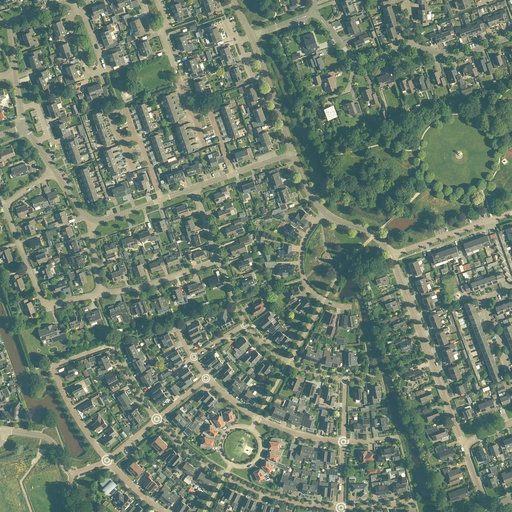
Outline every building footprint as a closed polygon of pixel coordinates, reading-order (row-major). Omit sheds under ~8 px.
[(116,0),(119,7),(116,8),(113,9),(115,15),(124,11),(122,7),(126,6),(123,0),(116,0)] [(130,0),(123,0),(126,6),(129,4),(131,9),(139,6),(137,0),(131,2),(130,0)] [(175,0),(176,1),(177,4),(171,6),(173,12),(182,9),(181,6),(183,6),(182,5),(184,4),(184,3),(183,0),(175,0)] [(468,0),(455,5),(456,8),(458,7),(459,10),(470,6),(468,0)] [(102,16),(106,15),(111,13),(109,6),(106,7),(105,3),(98,6),(101,13),(102,16)] [(213,4),(205,7),(207,10),(203,11),(205,17),(212,14),(211,11),(215,10),(213,4)] [(386,4),(380,6),(381,8),(383,8),(384,13),(392,10),(391,5),(387,6),(386,4)] [(454,17),(448,4),(445,5),(450,18),(454,17)] [(352,5),(343,8),(345,13),(349,12),(351,16),(358,13),(356,7),(353,8),(352,5)] [(101,13),(98,6),(92,8),(93,12),(91,13),(93,20),(99,18),(97,14),(101,13)] [(428,6),(421,7),(421,10),(418,10),(418,15),(427,15),(426,9),(428,9),(428,6)] [(182,9),(173,12),(175,18),(181,16),(182,19),(189,17),(187,11),(183,12),(182,9)] [(478,9),(471,11),(473,15),(477,14),(478,17),(481,16),(478,9)] [(499,11),(495,12),(496,15),(499,23),(505,22),(503,17),(506,16),(503,9),(499,11)] [(494,15),(491,16),(494,25),(499,23),(496,15),(495,12),(493,13),(494,15)] [(490,14),(487,15),(482,17),(484,23),(487,22),(489,27),(494,25),(491,16),(490,14)] [(427,15),(418,15),(419,21),(422,20),(422,23),(429,23),(428,20),(427,20),(427,15)] [(348,22),(346,22),(347,25),(346,25),(346,26),(347,28),(348,29),(348,28),(348,29),(357,25),(354,19),(356,18),(355,16),(347,19),(348,22)] [(131,21),(131,19),(130,17),(129,18),(126,19),(124,19),(127,26),(131,24),(133,29),(141,25),(139,19),(131,21)] [(57,18),(55,19),(48,22),(50,27),(53,26),(55,30),(63,27),(61,21),(59,22),(57,18)] [(481,20),(473,22),(477,33),(482,32),(480,27),(483,26),(481,20)] [(473,22),(468,24),(471,35),(477,33),(473,22)] [(103,27),(105,32),(101,33),(103,39),(112,36),(111,33),(113,32),(110,24),(103,27)] [(471,35),(468,24),(466,25),(466,27),(463,28),(466,37),(471,35)] [(130,35),(131,38),(126,40),(127,43),(132,41),(138,39),(136,35),(144,32),(141,25),(133,29),(134,33),(130,35)] [(357,25),(348,29),(351,35),(355,33),(356,36),(362,34),(359,28),(358,28),(357,25)] [(63,27),(55,30),(56,34),(53,34),(55,40),(56,40),(57,42),(61,40),(60,39),(62,38),(61,35),(65,33),(63,27)] [(207,38),(219,34),(217,28),(210,30),(209,27),(202,30),(203,33),(205,32),(207,38)] [(444,32),(447,41),(452,39),(451,34),(454,33),(451,27),(446,29),(447,31),(444,32)] [(466,37),(463,28),(460,30),(459,27),(454,29),(456,35),(459,34),(461,39),(466,37)] [(25,41),(32,38),(31,35),(33,34),(32,28),(26,30),(27,33),(23,35),(25,41)] [(188,34),(187,31),(181,34),(182,36),(176,39),(178,45),(187,42),(186,39),(190,38),(188,34)] [(397,36),(396,31),(388,34),(389,39),(388,39),(389,42),(395,40),(394,37),(397,36)] [(447,41),(444,32),(441,33),(440,31),(438,32),(439,34),(442,42),(447,41)] [(305,54),(313,52),(312,48),(316,46),(315,43),(316,43),(312,33),(306,35),(307,39),(304,40),(306,46),(302,47),(305,54)] [(442,42),(439,34),(436,35),(435,33),(429,35),(431,41),(435,39),(437,44),(442,42)] [(207,38),(209,44),(207,45),(208,48),(215,45),(214,42),(221,40),(219,34),(207,38)] [(354,42),(357,48),(365,45),(364,41),(369,39),(367,34),(361,36),(362,39),(354,42)] [(113,40),(112,36),(103,39),(105,46),(105,45),(106,48),(117,44),(115,39),(113,40)] [(33,42),(32,38),(25,41),(27,47),(31,45),(32,48),(38,46),(36,41),(33,42)] [(134,42),(134,43),(132,43),(133,45),(134,45),(135,46),(136,45),(137,48),(140,47),(141,50),(149,47),(147,41),(141,43),(140,40),(134,42)] [(61,52),(69,49),(67,43),(59,46),(58,42),(53,44),(55,49),(59,48),(61,52)] [(188,45),(187,42),(178,45),(180,51),(186,49),(187,52),(194,49),(192,43),(188,45)] [(224,46),(220,47),(219,45),(214,47),(217,54),(221,52),(222,56),(230,53),(228,47),(225,48),(224,46)] [(111,61),(119,58),(118,55),(122,53),(120,47),(113,50),(114,53),(109,55),(111,61)] [(149,47),(141,50),(138,51),(139,55),(138,55),(139,57),(140,61),(147,58),(146,55),(152,53),(149,47)] [(58,58),(54,59),(56,65),(60,64),(60,63),(65,62),(64,58),(71,55),(69,49),(61,52),(62,56),(58,58)] [(30,63),(39,60),(37,54),(40,53),(39,50),(32,52),(33,55),(28,57),(30,63)] [(230,53),(222,56),(220,57),(221,60),(219,61),(221,67),(224,66),(224,65),(230,63),(229,60),(232,59),(230,53)] [(198,64),(196,58),(198,58),(197,54),(190,57),(191,60),(185,62),(188,68),(198,64)] [(494,56),(495,61),(492,62),(494,69),(497,68),(497,66),(502,64),(504,68),(507,67),(505,59),(502,60),(500,54),(494,56)] [(309,58),(309,59),(306,61),(308,67),(310,66),(310,68),(315,66),(316,70),(324,68),(322,62),(322,61),(321,57),(318,58),(317,55),(309,58)] [(121,64),(119,58),(111,61),(113,67),(119,65),(120,68),(126,66),(125,63),(121,64)] [(478,67),(479,72),(486,70),(487,75),(493,73),(491,65),(487,66),(484,59),(477,61),(478,67)] [(39,60),(30,63),(33,69),(37,67),(38,70),(45,68),(44,65),(41,66),(39,60)] [(65,75),(76,71),(74,65),(68,67),(67,64),(60,66),(61,69),(63,69),(65,75)] [(198,64),(188,68),(190,74),(196,72),(197,75),(203,73),(202,70),(201,70),(199,64),(198,64)] [(466,67),(462,68),(464,76),(471,74),(472,77),(478,75),(475,68),(473,69),(471,64),(466,66),(466,67)] [(230,77),(240,73),(238,67),(233,69),(232,66),(227,68),(228,73),(230,77)] [(447,72),(450,79),(449,79),(450,83),(456,81),(458,86),(464,83),(461,76),(458,77),(455,69),(447,72)] [(45,71),(39,73),(41,77),(36,78),(38,84),(45,82),(46,81),(45,78),(47,77),(49,77),(47,70),(45,71)] [(65,75),(68,74),(69,77),(65,78),(67,85),(74,82),(73,79),(78,77),(76,71),(65,75)] [(432,78),(434,84),(439,83),(441,87),(446,85),(444,77),(440,78),(438,72),(431,74),(432,78)] [(240,73),(230,77),(231,81),(234,87),(239,84),(238,81),(242,79),(240,73)] [(378,78),(380,87),(388,84),(390,87),(396,85),(393,77),(389,78),(388,75),(382,76),(382,77),(378,78)] [(196,88),(205,85),(204,82),(207,81),(205,76),(200,78),(201,81),(194,83),(196,88)] [(312,78),(315,86),(321,83),(319,76),(312,78)] [(333,76),(322,80),(327,92),(336,89),(333,81),(334,81),(333,76)] [(428,79),(424,80),(422,76),(414,79),(417,88),(421,87),(422,91),(427,90),(427,91),(431,89),(428,79)] [(399,82),(402,91),(407,89),(409,94),(415,92),(412,84),(408,86),(406,79),(399,82)] [(45,82),(38,84),(40,90),(45,88),(46,92),(52,90),(50,84),(46,85),(45,82)] [(100,83),(94,86),(97,94),(103,92),(104,96),(108,95),(106,88),(102,89),(100,83)] [(205,85),(196,88),(198,94),(204,91),(206,97),(212,95),(209,87),(206,88),(205,85)] [(248,96),(256,93),(253,87),(249,89),(248,85),(238,89),(240,95),(247,92),(248,96)] [(97,94),(94,86),(88,88),(90,94),(86,95),(88,102),(92,100),(92,99),(98,97),(97,94)] [(362,91),(364,97),(362,98),(363,102),(371,99),(373,104),(378,103),(375,94),(372,95),(370,89),(362,91)] [(248,96),(245,97),(247,100),(249,106),(255,104),(253,101),(258,99),(256,93),(248,96)] [(164,102),(172,99),(171,97),(172,96),(171,94),(162,97),(164,102)] [(50,112),(58,109),(56,105),(61,103),(59,97),(54,99),(55,103),(47,106),(50,112)] [(173,99),(172,99),(164,102),(166,107),(173,105),(173,102),(174,102),(173,99)] [(354,105),(353,102),(343,105),(344,110),(348,109),(350,115),(353,113),(354,115),(361,113),(358,104),(354,105)] [(139,111),(147,108),(145,103),(137,105),(138,108),(137,108),(138,111),(139,111)] [(175,104),(173,105),(166,107),(168,112),(175,110),(174,107),(176,107),(175,104)] [(223,113),(230,110),(229,105),(221,107),(222,110),(221,110),(222,113),(223,113)] [(326,107),(318,110),(321,120),(327,117),(328,120),(337,116),(333,106),(326,108),(326,107)] [(255,117),(263,114),(261,107),(253,110),(252,107),(246,109),(248,114),(253,112),(255,117)] [(147,108),(139,111),(140,113),(139,114),(140,117),(141,116),(149,114),(147,108)] [(58,109),(50,112),(52,118),(60,115),(61,119),(66,117),(64,111),(60,113),(58,109)] [(176,109),(175,110),(168,112),(169,118),(177,115),(176,112),(177,112),(176,109)] [(223,113),(224,115),(223,116),(223,118),(224,118),(225,118),(232,115),(230,110),(223,113)] [(102,117),(100,114),(103,113),(102,111),(92,114),(94,120),(102,117)] [(149,114),(141,116),(142,119),(141,119),(142,122),(143,121),(150,119),(149,114)] [(263,114),(255,117),(256,121),(251,123),(253,128),(259,126),(258,123),(265,120),(263,114)] [(178,115),(177,115),(169,118),(171,123),(179,120),(178,118),(179,117),(178,115)] [(225,118),(224,118),(225,120),(224,121),(225,124),(226,123),(234,120),(232,115),(225,118)] [(104,116),(102,117),(94,120),(96,125),(103,122),(102,119),(105,118),(104,116)] [(65,118),(65,119),(59,121),(60,124),(56,126),(58,132),(66,130),(63,123),(66,122),(70,121),(69,120),(70,119),(69,117),(68,118),(68,117),(65,118)] [(150,119),(143,121),(144,124),(143,124),(143,127),(145,127),(152,124),(150,119)] [(234,120),(226,123),(227,126),(226,126),(227,129),(228,128),(236,126),(234,120)] [(103,122),(96,125),(98,130),(105,127),(104,124),(106,123),(106,121),(103,122)] [(152,124),(145,127),(145,129),(144,129),(145,132),(154,129),(152,124)] [(177,133),(185,130),(184,128),(185,127),(184,125),(176,128),(177,133)] [(107,126),(105,127),(98,130),(99,135),(107,132),(106,129),(108,129),(107,126)] [(236,126),(228,128),(229,131),(228,131),(229,134),(230,134),(238,131),(236,126)] [(262,133),(261,130),(260,127),(253,130),(256,138),(259,137),(260,141),(269,138),(267,131),(262,133)] [(66,130),(58,132),(60,139),(66,137),(67,140),(74,137),(73,134),(72,131),(70,132),(69,132),(67,133),(66,130)] [(186,130),(185,130),(177,133),(179,138),(187,136),(186,133),(187,133),(186,130)] [(238,131),(230,134),(231,136),(230,136),(231,139),(240,136),(238,131)] [(107,132),(99,135),(101,140),(109,138),(108,135),(110,134),(109,132),(107,132)] [(153,142),(160,139),(158,134),(151,137),(152,139),(151,140),(152,142),(153,142)] [(188,135),(187,136),(179,138),(181,143),(189,141),(188,138),(189,138),(188,135)] [(111,137),(109,138),(101,140),(103,146),(111,143),(110,140),(112,139),(111,137)] [(73,139),(74,140),(66,143),(68,146),(65,147),(66,149),(68,149),(76,146),(79,145),(76,138),(73,139)] [(269,138),(260,141),(262,147),(259,148),(260,151),(268,148),(267,145),(271,144),(269,138)] [(160,139),(153,142),(154,144),(153,145),(153,148),(155,147),(162,145),(160,139)] [(190,140),(189,141),(181,143),(183,149),(191,146),(190,144),(191,143),(190,140)] [(162,145),(155,147),(156,150),(154,150),(155,153),(156,152),(164,150),(162,145)] [(76,146),(68,149),(69,151),(67,152),(68,154),(70,154),(78,151),(76,146)] [(192,146),(191,146),(183,149),(185,154),(192,151),(192,149),(193,148),(192,146)] [(0,155),(0,162),(3,161),(3,160),(15,155),(12,148),(0,153),(1,155),(0,155)] [(113,154),(112,151),(113,151),(112,148),(103,151),(105,157),(113,154)] [(241,151),(244,160),(253,157),(250,148),(241,151)] [(164,150),(156,152),(157,155),(156,155),(157,158),(158,157),(166,155),(164,150)] [(78,151),(70,154),(71,157),(69,157),(70,160),(72,159),(80,156),(78,151)] [(244,160),(241,151),(231,154),(235,163),(244,160)] [(213,157),(209,159),(212,166),(218,164),(216,159),(221,158),(218,152),(212,154),(213,157)] [(113,154),(105,157),(107,162),(115,159),(114,156),(115,156),(114,153),(113,154)] [(166,155),(158,157),(159,160),(158,160),(159,163),(168,160),(166,155)] [(80,156),(72,159),(73,162),(71,163),(72,165),(81,161),(80,156)] [(116,159),(115,159),(107,162),(109,167),(116,164),(116,162),(117,161),(116,159)] [(170,168),(180,165),(178,160),(169,163),(170,168)] [(195,164),(192,166),(195,173),(201,171),(199,167),(202,166),(200,160),(194,162),(195,164)] [(123,162),(116,164),(109,167),(113,180),(122,177),(122,176),(120,169),(118,170),(117,167),(118,167),(119,165),(124,164),(123,162)] [(11,169),(15,178),(29,173),(25,164),(11,169)] [(195,173),(192,166),(188,167),(187,164),(182,166),(184,172),(187,171),(189,175),(195,173)] [(81,176),(89,173),(87,168),(79,170),(80,174),(78,174),(79,177),(81,176)] [(172,173),(176,182),(185,179),(182,170),(172,173)] [(271,180),(280,177),(278,172),(273,174),(272,170),(266,172),(268,178),(267,178),(268,181),(271,180)] [(89,173),(81,176),(82,179),(80,180),(81,182),(83,181),(91,178),(89,173)] [(176,182),(172,173),(163,177),(166,185),(176,182)] [(141,181),(138,182),(136,183),(139,191),(147,188),(145,182),(148,181),(146,174),(140,176),(141,181)] [(280,177),(271,180),(273,183),(270,184),(272,190),(278,188),(277,184),(282,182),(280,177)] [(91,178),(83,181),(84,184),(82,185),(83,187),(85,186),(92,184),(91,178)] [(120,183),(121,186),(118,187),(121,196),(127,194),(126,189),(129,188),(126,181),(123,182),(123,183),(120,183)] [(253,182),(248,184),(250,191),(254,190),(255,193),(261,191),(259,184),(255,186),(253,182)] [(92,184),(85,186),(86,189),(84,190),(85,192),(87,191),(94,189),(92,184)] [(250,191),(248,184),(242,186),(243,190),(240,191),(242,197),(242,198),(242,200),(248,198),(248,195),(247,193),(250,191)] [(114,186),(111,187),(108,188),(110,195),(113,194),(115,198),(121,196),(118,187),(115,188),(114,186)] [(215,198),(214,199),(216,204),(222,201),(225,199),(224,195),(225,195),(225,194),(228,193),(226,187),(220,189),(221,192),(214,195),(215,198)] [(279,188),(273,190),(271,191),(273,197),(278,195),(279,198),(288,195),(286,189),(280,191),(279,188)] [(94,189),(87,191),(88,194),(86,195),(86,197),(88,197),(96,194),(94,189)] [(46,193),(51,206),(56,205),(56,203),(60,201),(56,191),(51,193),(51,191),(46,193)] [(96,194),(88,197),(89,200),(87,200),(88,203),(98,199),(96,194)] [(288,195),(279,198),(280,201),(278,202),(281,212),(287,209),(284,202),(290,200),(288,195)] [(33,203),(34,208),(42,205),(43,207),(49,205),(46,198),(42,199),(41,196),(38,198),(32,200),(33,203)] [(226,209),(217,212),(220,219),(231,215),(229,211),(233,209),(231,204),(225,206),(226,209)] [(26,205),(16,209),(19,217),(29,214),(30,218),(34,216),(31,208),(28,210),(26,205)] [(179,216),(183,214),(189,212),(188,208),(187,208),(186,205),(176,208),(179,216)] [(298,214),(293,220),(302,227),(303,226),(305,226),(306,223),(306,222),(307,221),(305,219),(308,215),(302,210),(299,215),(298,214)] [(59,222),(55,223),(47,226),(48,231),(57,228),(58,227),(65,225),(66,224),(65,221),(67,221),(66,218),(63,211),(56,214),(59,222)] [(33,219),(26,222),(27,225),(24,226),(25,230),(26,229),(28,235),(35,233),(32,225),(35,224),(33,219)] [(183,230),(185,236),(191,234),(189,230),(195,228),(191,219),(184,222),(186,229),(183,230)] [(235,225),(225,229),(228,236),(231,235),(232,237),(236,235),(235,234),(243,231),(240,224),(242,223),(240,219),(234,221),(235,225)] [(164,220),(154,224),(157,233),(167,229),(169,235),(173,234),(170,226),(166,227),(164,220)] [(65,225),(58,227),(60,233),(62,232),(65,238),(73,236),(69,226),(66,228),(65,225)] [(295,228),(290,225),(288,229),(287,228),(286,229),(285,228),(284,228),(281,232),(281,233),(283,234),(282,235),(283,235),(286,237),(293,241),(298,235),(293,232),(295,228)] [(149,231),(139,234),(141,242),(150,239),(151,242),(156,240),(153,233),(150,234),(149,231)] [(191,234),(185,236),(187,241),(191,240),(193,247),(200,244),(197,235),(192,237),(191,234)] [(250,235),(248,236),(239,239),(240,242),(238,243),(239,244),(230,247),(233,255),(246,251),(244,245),(250,243),(250,244),(253,243),(250,235)] [(487,236),(481,238),(484,247),(490,244),(487,236)] [(139,248),(138,245),(136,239),(133,240),(132,237),(127,238),(128,239),(122,241),(124,248),(130,246),(131,248),(133,247),(134,249),(139,248)] [(39,238),(29,242),(32,249),(42,246),(39,238)] [(484,247),(481,238),(475,240),(478,249),(484,247)] [(72,239),(65,242),(67,246),(68,245),(71,253),(79,250),(75,241),(73,242),(72,239)] [(478,249),(475,240),(469,242),(472,251),(478,249)] [(472,251),(469,242),(463,244),(466,253),(472,251)] [(118,251),(118,250),(115,243),(105,247),(107,254),(105,255),(107,260),(112,258),(112,256),(115,255),(114,252),(118,251)] [(282,250),(281,258),(292,259),(293,252),(292,252),(292,251),(292,250),(291,250),(292,245),(285,245),(284,251),(282,250)] [(0,248),(0,255),(2,255),(5,263),(13,260),(9,249),(4,251),(3,247),(0,248)] [(455,247),(449,249),(452,258),(459,255),(455,247)] [(39,254),(36,256),(38,263),(47,260),(44,253),(47,252),(46,248),(38,251),(39,254)] [(449,249),(443,251),(446,260),(452,258),(449,249)] [(191,253),(190,251),(185,253),(185,255),(186,255),(188,260),(193,258),(191,253)] [(193,254),(196,262),(200,260),(205,258),(204,256),(205,256),(205,255),(205,253),(203,252),(203,251),(193,254)] [(443,251),(437,253),(441,262),(446,260),(443,251)] [(176,254),(176,255),(172,257),(171,256),(170,255),(164,257),(165,259),(166,259),(169,266),(174,264),(179,263),(178,260),(182,259),(180,252),(176,254)] [(437,253),(431,255),(432,256),(428,257),(431,266),(435,265),(434,264),(441,262),(437,253)] [(244,260),(237,262),(240,270),(250,266),(248,261),(252,259),(250,254),(243,257),(244,260)] [(76,255),(69,258),(66,258),(68,264),(73,263),(75,268),(83,265),(80,257),(77,258),(76,255)] [(138,260),(140,265),(133,267),(137,277),(144,274),(141,265),(145,263),(142,255),(136,257),(134,257),(135,261),(137,260),(138,260)] [(160,261),(149,265),(152,272),(157,270),(158,270),(162,269),(161,266),(164,265),(162,258),(159,259),(160,261)] [(418,265),(419,265),(417,262),(422,260),(421,258),(416,260),(408,264),(410,270),(419,267),(418,265)] [(50,263),(51,263),(43,266),(44,269),(41,270),(42,274),(43,273),(45,279),(52,277),(49,269),(52,268),(51,266),(54,265),(54,262),(50,263)] [(287,276),(287,275),(287,274),(292,274),(292,266),(276,266),(276,262),(264,262),(266,268),(276,268),(276,274),(282,274),(282,275),(283,276),(284,277),(285,277),(286,277),(287,276)] [(419,267),(410,270),(413,276),(421,272),(420,268),(424,266),(423,264),(419,265),(418,265),(419,267)] [(458,264),(455,265),(456,269),(457,269),(457,271),(458,273),(463,271),(466,270),(464,265),(462,266),(461,265),(458,266),(458,264)] [(121,269),(121,271),(111,274),(114,282),(118,280),(120,279),(121,279),(124,278),(123,275),(126,273),(125,268),(121,269)] [(79,270),(72,272),(66,274),(67,275),(66,275),(68,280),(71,279),(69,275),(73,274),(74,278),(76,277),(79,285),(86,283),(82,272),(80,273),(79,270)] [(373,272),(373,273),(369,274),(370,276),(374,274),(377,284),(382,282),(384,286),(389,284),(385,273),(382,274),(380,270),(373,272)] [(468,278),(467,275),(471,274),(470,271),(462,274),(463,277),(464,276),(465,279),(468,278)] [(253,272),(252,272),(244,275),(245,279),(241,280),(245,291),(250,289),(249,285),(254,283),(253,279),(255,278),(253,272)] [(502,273),(495,275),(498,283),(504,280),(502,273)] [(427,278),(425,274),(422,276),(423,278),(415,281),(417,287),(426,284),(425,283),(424,279),(427,278)] [(17,275),(10,277),(12,282),(14,281),(17,292),(22,290),(24,289),(22,283),(23,283),(21,278),(19,279),(17,275)] [(498,283),(495,275),(489,277),(492,285),(498,283)] [(217,277),(208,280),(211,287),(217,285),(219,288),(224,286),(222,281),(219,282),(217,277)] [(489,277),(483,279),(485,287),(492,285),(489,277)] [(483,279),(476,281),(479,289),(485,287),(483,279)] [(54,285),(55,287),(53,288),(54,293),(63,290),(64,292),(67,291),(69,296),(72,295),(70,290),(67,281),(54,285)] [(426,284),(417,287),(419,293),(428,290),(426,285),(431,284),(430,281),(425,283),(426,284)] [(464,285),(462,286),(464,292),(466,291),(466,293),(472,291),(473,291),(479,289),(476,281),(470,283),(464,285)] [(205,292),(202,285),(198,286),(197,283),(188,287),(190,295),(197,292),(199,297),(206,294),(205,292)] [(290,297),(286,300),(289,305),(296,301),(294,298),(301,293),(297,287),(294,289),(294,288),(287,293),(290,297)] [(171,291),(175,301),(180,299),(182,304),(188,302),(185,295),(182,296),(179,288),(171,291)] [(428,293),(429,296),(421,299),(424,305),(432,302),(432,301),(431,297),(435,295),(434,293),(434,291),(428,293)] [(390,295),(382,297),(378,299),(379,301),(381,300),(382,304),(385,304),(387,309),(392,307),(393,311),(398,309),(394,298),(391,299),(390,295)] [(169,311),(168,307),(165,299),(161,301),(160,297),(150,301),(151,306),(155,305),(157,310),(159,315),(169,311)] [(291,307),(295,311),(298,309),(303,313),(308,308),(307,307),(311,303),(308,301),(309,301),(306,298),(300,304),(300,303),(299,304),(296,302),(291,307)] [(260,299),(254,303),(256,306),(250,309),(254,316),(263,311),(261,307),(264,305),(260,299)] [(436,299),(432,301),(432,302),(424,305),(426,311),(435,308),(436,310),(443,307),(442,305),(435,307),(433,303),(437,301),(436,299)] [(27,300),(20,302),(19,303),(22,311),(25,310),(27,317),(35,314),(31,302),(28,303),(27,300)] [(150,317),(148,311),(145,301),(141,302),(140,301),(130,305),(132,310),(131,310),(133,316),(142,312),(142,314),(147,312),(149,317),(150,317)] [(466,310),(474,307),(472,302),(464,305),(466,310)] [(507,303),(501,305),(504,313),(510,311),(507,303)] [(119,305),(113,307),(113,306),(108,308),(112,320),(113,321),(115,321),(116,320),(116,318),(115,316),(120,314),(121,317),(123,322),(126,323),(130,322),(125,308),(121,309),(119,305)] [(504,313),(501,305),(495,307),(498,315),(504,313)] [(466,310),(468,316),(466,317),(476,313),(474,307),(466,310)] [(99,310),(87,314),(90,324),(102,320),(99,310)] [(439,318),(437,314),(442,313),(441,310),(436,312),(436,313),(428,316),(430,322),(439,319),(439,318)] [(220,321),(219,322),(223,329),(234,323),(230,316),(227,318),(224,311),(217,315),(220,321)] [(349,311),(348,316),(342,315),(340,327),(346,328),(346,329),(352,329),(351,328),(357,327),(355,315),(350,316),(349,311)] [(263,328),(271,322),(269,319),(272,317),(268,312),(261,318),(263,321),(259,324),(263,328)] [(332,337),(333,334),(335,328),(332,327),(333,326),(334,321),(336,315),(328,312),(325,323),(331,325),(330,326),(331,327),(328,335),(332,337)] [(478,318),(476,313),(466,317),(466,319),(469,318),(470,321),(478,318)] [(388,319),(380,322),(381,325),(389,322),(390,324),(392,323),(395,329),(400,327),(401,331),(406,329),(402,319),(399,320),(397,315),(388,319)] [(443,316),(439,318),(439,319),(430,322),(433,328),(441,325),(440,320),(444,319),(443,316)] [(68,320),(70,324),(66,325),(68,330),(72,329),(72,330),(79,327),(80,329),(84,327),(81,318),(77,320),(76,317),(68,320)] [(478,318),(470,321),(472,327),(480,324),(478,318)] [(274,319),(271,322),(263,328),(267,333),(270,331),(271,333),(281,325),(277,321),(276,322),(274,319)] [(187,327),(189,331),(188,331),(191,337),(199,332),(201,331),(199,327),(200,327),(198,321),(187,327)] [(482,330),(480,324),(472,327),(474,332),(482,330)] [(47,328),(38,331),(42,341),(50,338),(52,343),(61,340),(62,343),(68,341),(65,332),(59,334),(56,325),(50,327),(50,326),(46,327),(47,328)] [(511,330),(511,329),(510,325),(503,328),(505,334),(511,330)] [(279,343),(285,336),(283,334),(283,333),(285,330),(281,326),(276,332),(279,334),(274,340),(279,343)] [(446,337),(445,335),(444,332),(448,330),(447,328),(443,330),(435,334),(437,340),(446,337)] [(482,330),(474,332),(477,338),(484,335),(482,330)] [(201,336),(199,332),(191,337),(194,342),(198,340),(200,344),(207,340),(204,334),(201,336)] [(155,335),(156,338),(154,339),(156,345),(170,339),(168,333),(163,336),(161,333),(155,335)] [(450,334),(445,335),(446,337),(437,340),(439,346),(448,342),(446,338),(451,336),(450,334)] [(287,337),(285,336),(279,343),(283,347),(287,342),(290,345),(294,338),(289,335),(288,337),(287,337)] [(486,341),(484,335),(477,338),(479,344),(486,341)] [(238,342),(236,344),(241,351),(238,353),(240,356),(245,352),(243,349),(249,344),(243,338),(239,342),(238,342)] [(128,353),(137,349),(135,346),(138,345),(137,343),(139,342),(137,339),(135,340),(130,342),(132,345),(125,348),(128,353)] [(173,344),(170,339),(156,345),(157,345),(159,344),(164,353),(169,350),(168,347),(173,344)] [(409,340),(401,343),(400,339),(394,342),(396,345),(399,344),(402,351),(412,347),(409,340)] [(486,341),(479,344),(481,349),(488,346),(486,341)] [(310,361),(314,351),(311,350),(312,347),(307,345),(303,352),(306,353),(304,359),(310,361)] [(452,354),(452,353),(451,349),(455,348),(454,345),(449,347),(450,348),(441,351),(444,357),(452,354)] [(491,352),(488,346),(481,349),(483,355),(491,352)] [(138,352),(137,349),(128,353),(130,359),(136,356),(137,358),(143,355),(142,353),(141,351),(138,352)] [(316,352),(314,351),(310,361),(316,363),(317,359),(321,361),(323,352),(317,349),(316,352)] [(169,350),(164,353),(163,354),(167,360),(170,358),(172,360),(180,356),(176,351),(171,354),(169,350)] [(344,350),(345,368),(349,368),(349,365),(357,365),(357,357),(353,357),(353,352),(349,352),(349,350),(344,350)] [(248,354),(243,359),(247,364),(250,360),(254,364),(261,357),(255,351),(250,357),(248,354)] [(331,366),(332,357),(329,356),(330,352),(324,351),(322,362),(325,363),(325,365),(331,366)] [(452,354),(444,357),(446,363),(455,360),(453,355),(457,353),(456,351),(452,353),(452,354)] [(332,357),(331,366),(337,367),(338,360),(342,361),(343,353),(336,352),(336,357),(332,357)] [(493,357),(491,352),(483,355),(485,360),(493,357)] [(99,365),(108,361),(106,356),(99,359),(98,355),(88,358),(90,363),(94,362),(95,363),(98,362),(99,365)] [(143,355),(137,358),(138,360),(132,363),(135,368),(142,364),(144,363),(142,361),(145,359),(144,357),(143,355)] [(180,356),(172,360),(174,363),(170,366),(173,371),(180,367),(179,364),(183,361),(180,356)] [(214,356),(206,362),(210,367),(213,364),(214,366),(216,370),(223,365),(220,361),(217,358),(216,358),(214,356)] [(493,357),(485,360),(482,361),(483,364),(486,363),(487,366),(495,363),(493,357)] [(108,361),(99,365),(100,368),(98,369),(99,372),(98,372),(99,376),(105,373),(104,370),(111,367),(108,361)] [(260,365),(255,372),(260,375),(263,371),(267,375),(270,371),(271,371),(274,367),(273,367),(273,366),(272,365),(273,365),(272,364),(271,365),(267,361),(263,367),(260,365)] [(459,371),(459,370),(457,367),(462,365),(461,363),(456,365),(448,369),(450,375),(459,371)] [(497,368),(495,363),(487,366),(489,371),(497,368)] [(70,370),(64,373),(67,379),(75,376),(74,372),(78,370),(75,364),(68,367),(70,370)] [(144,367),(142,364),(135,368),(138,373),(149,367),(148,365),(144,367)] [(227,365),(222,369),(224,372),(224,373),(220,377),(224,381),(231,375),(229,373),(232,370),(227,365)] [(183,378),(191,372),(187,368),(182,372),(180,369),(173,374),(177,379),(181,376),(183,378)] [(499,374),(497,368),(489,371),(491,377),(499,374)] [(463,369),(459,370),(459,371),(450,375),(453,381),(461,377),(460,373),(464,371),(463,369)] [(412,370),(404,374),(403,374),(406,380),(412,378),(414,382),(417,381),(418,385),(422,383),(420,379),(424,378),(421,371),(413,374),(412,370)] [(152,373),(151,371),(140,378),(143,382),(150,378),(149,375),(152,373)] [(191,372),(183,378),(185,381),(180,385),(184,389),(191,384),(189,382),(194,377),(191,372)] [(109,384),(117,380),(114,374),(112,376),(110,373),(105,376),(106,379),(109,384)] [(501,380),(499,374),(491,377),(494,383),(501,380)] [(234,391),(239,384),(237,382),(240,379),(236,376),(232,380),(234,382),(229,387),(234,391)] [(150,378),(143,382),(146,387),(157,381),(156,378),(153,380),(151,377),(150,378)] [(289,386),(289,388),(296,391),(301,380),(293,377),(291,383),(290,382),(289,382),(288,383),(287,383),(287,384),(288,384),(288,385),(288,386),(289,386)] [(88,378),(83,380),(77,383),(79,387),(72,390),(76,398),(86,393),(83,388),(91,384),(88,378)] [(120,385),(117,380),(109,384),(111,389),(112,389),(113,392),(119,389),(117,386),(120,385)] [(155,399),(163,393),(161,390),(163,388),(160,383),(150,390),(153,393),(151,394),(155,399)] [(242,386),(239,384),(234,391),(238,395),(243,389),(244,391),(248,386),(245,383),(242,386)] [(308,383),(305,395),(313,397),(316,385),(308,383)] [(466,383),(462,385),(455,387),(458,395),(464,393),(464,392),(468,391),(466,383)] [(248,386),(244,391),(246,392),(242,398),(247,401),(252,394),(250,392),(252,389),(250,387),(248,386)] [(379,386),(370,387),(372,396),(369,397),(370,404),(376,403),(375,398),(381,397),(379,386)] [(174,390),(172,387),(168,389),(174,397),(177,394),(174,390)] [(325,387),(322,399),(328,400),(327,404),(333,406),(335,397),(332,397),(332,395),(331,395),(333,389),(325,387)] [(0,405),(6,403),(5,399),(6,398),(5,395),(9,394),(7,388),(1,390),(0,390),(0,405)] [(355,389),(355,393),(354,393),(353,393),(353,395),(354,396),(355,396),(355,399),(361,399),(361,403),(366,403),(366,396),(363,396),(362,389),(355,389)] [(423,389),(415,392),(416,397),(419,396),(421,403),(433,399),(430,392),(425,394),(423,389)] [(255,396),(252,394),(247,401),(252,405),(258,396),(260,398),(263,393),(260,391),(259,393),(257,392),(255,396)] [(509,391),(506,392),(502,393),(503,397),(499,398),(502,405),(510,402),(509,399),(511,398),(509,391)] [(97,392),(90,396),(92,401),(99,397),(97,392)] [(121,402),(128,397),(124,392),(119,396),(117,392),(112,395),(114,399),(116,398),(118,400),(119,399),(121,402)] [(204,404),(211,396),(207,392),(204,396),(201,393),(195,399),(200,404),(202,402),(204,404)] [(165,396),(163,393),(155,399),(158,405),(167,398),(170,396),(168,394),(165,396)] [(216,400),(211,396),(204,404),(206,406),(204,408),(209,413),(215,407),(212,404),(216,400)] [(128,397),(121,402),(123,405),(119,407),(123,413),(128,409),(126,406),(131,402),(128,397)] [(492,400),(485,402),(488,410),(495,408),(492,400)] [(90,401),(80,407),(84,414),(95,408),(90,401)] [(2,417),(1,420),(17,422),(19,402),(10,406),(9,413),(2,412),(2,413),(1,413),(1,416),(2,417)] [(488,410),(485,402),(478,405),(481,413),(488,410)] [(277,418),(281,408),(278,407),(279,405),(275,403),(270,410),(274,411),(272,416),(277,418)] [(472,412),(470,406),(464,408),(465,411),(462,412),(465,419),(471,417),(470,413),(472,412)] [(277,418),(282,420),(284,416),(286,416),(290,408),(287,407),(286,408),(285,407),(284,409),(281,408),(277,418)] [(290,407),(290,408),(286,416),(289,417),(287,422),(293,424),(296,414),(295,415),(292,414),(294,411),(292,410),(293,408),(290,407)] [(430,408),(422,411),(424,416),(426,415),(429,422),(440,418),(437,411),(432,412),(430,408)] [(128,409),(123,413),(122,414),(126,420),(129,418),(131,421),(139,414),(136,409),(131,413),(128,409)] [(176,424),(184,417),(182,415),(183,413),(179,409),(173,415),(175,417),(172,420),(176,424)] [(221,416),(220,417),(224,422),(226,421),(227,421),(227,422),(234,420),(233,419),(234,418),(235,417),(234,416),(234,415),(232,415),(231,410),(225,412),(224,411),(220,412),(221,416)] [(299,415),(296,414),(293,424),(298,426),(300,419),(302,420),(304,414),(300,412),(299,415)] [(139,414),(131,421),(134,424),(131,426),(133,429),(138,425),(138,423),(143,419),(139,414)] [(314,421),(310,420),(311,415),(305,414),(303,423),(306,424),(306,427),(307,427),(307,428),(311,429),(311,428),(312,428),(313,425),(314,421)] [(98,415),(93,418),(96,422),(92,425),(96,432),(102,428),(102,429),(107,426),(102,419),(101,419),(98,415)] [(213,419),(209,421),(212,424),(211,426),(216,430),(218,428),(218,427),(219,428),(225,424),(224,422),(220,417),(219,416),(214,420),(213,419)] [(186,419),(184,417),(176,424),(180,429),(184,425),(186,428),(192,422),(187,417),(186,419)] [(322,417),(321,424),(324,425),(323,431),(331,432),(331,427),(332,427),(333,423),(327,422),(328,418),(322,417)] [(384,419),(384,417),(376,419),(375,419),(370,420),(371,427),(377,426),(378,431),(386,429),(385,423),(388,423),(387,418),(384,419)] [(359,423),(360,433),(365,433),(365,426),(369,426),(369,419),(362,420),(363,423),(359,423)] [(360,433),(359,423),(357,423),(357,420),(350,420),(351,426),(354,426),(354,433),(360,433)] [(205,430),(202,433),(206,435),(205,437),(212,439),(212,437),(213,436),(214,437),(218,431),(216,430),(211,426),(210,425),(206,431),(205,430)] [(188,427),(183,432),(187,437),(192,432),(188,427)] [(436,427),(430,429),(425,431),(427,436),(431,434),(434,441),(441,438),(442,440),(443,440),(446,439),(447,438),(446,436),(447,436),(444,429),(438,431),(436,427)] [(109,435),(102,440),(106,445),(107,445),(109,447),(108,446),(115,441),(112,437),(113,436),(116,433),(112,428),(107,432),(109,435)] [(155,448),(163,441),(158,436),(157,438),(156,437),(152,441),(151,440),(148,444),(151,447),(152,445),(155,448)] [(201,443),(200,447),(207,449),(209,449),(210,449),(211,447),(211,446),(212,447),(214,440),(212,439),(205,437),(204,437),(202,444),(201,443)] [(269,442),(269,449),(271,449),(278,449),(279,449),(279,442),(281,443),(281,439),(273,438),(272,438),(271,439),(270,441),(270,442),(269,442)] [(511,448),(511,445),(509,438),(503,441),(505,448),(508,447),(509,450),(511,448)] [(167,445),(163,441),(155,448),(158,451),(157,453),(160,456),(163,452),(163,451),(166,447),(167,445)] [(495,444),(489,447),(492,456),(495,455),(496,458),(500,457),(501,461),(504,460),(502,454),(499,455),(495,444)] [(448,450),(446,445),(434,449),(437,454),(438,454),(441,461),(446,459),(447,462),(452,460),(451,457),(454,456),(451,448),(448,450)] [(305,457),(307,448),(301,446),(300,451),(296,450),(294,459),(301,461),(302,457),(305,457)] [(387,449),(388,458),(392,457),(393,461),(399,460),(398,452),(394,453),(393,447),(387,449)] [(307,448),(305,457),(308,458),(307,462),(315,464),(317,455),(312,454),(313,449),(307,448)] [(269,452),(267,458),(275,462),(277,463),(281,453),(278,451),(278,449),(271,449),(271,452),(269,452)] [(388,458),(387,449),(380,450),(381,455),(377,456),(378,463),(386,461),(385,458),(388,458)] [(170,462),(177,454),(173,450),(169,455),(166,453),(161,458),(166,462),(168,460),(170,462)] [(317,455),(315,464),(322,465),(323,460),(327,461),(328,451),(321,450),(321,455),(317,455)] [(477,456),(474,457),(476,462),(483,460),(484,464),(490,461),(488,455),(485,456),(482,450),(476,452),(477,456)] [(328,451),(327,461),(326,464),(334,465),(335,459),(333,459),(334,452),(328,451)] [(359,452),(360,462),(367,462),(367,461),(373,461),(372,454),(367,454),(366,451),(359,452)] [(182,458),(177,454),(170,462),(172,464),(171,466),(176,470),(180,465),(178,463),(182,458)] [(131,473),(138,465),(135,462),(137,461),(134,458),(130,461),(131,462),(127,466),(128,467),(126,468),(131,473)] [(266,461),(261,466),(263,468),(268,472),(268,473),(273,468),(274,469),(277,466),(278,464),(277,463),(275,462),(274,463),(271,466),(266,461)] [(181,464),(180,465),(176,470),(181,474),(183,471),(186,472),(191,465),(186,462),(183,466),(181,464)] [(138,465),(131,473),(135,477),(136,476),(137,477),(141,473),(142,473),(146,470),(143,467),(141,468),(138,465)] [(191,465),(186,472),(188,474),(186,478),(191,482),(195,475),(193,473),(196,469),(191,465)] [(493,471),(493,473),(487,475),(489,479),(486,480),(489,488),(497,485),(495,480),(494,478),(498,476),(495,469),(496,469),(495,466),(491,467),(493,471)] [(253,475),(253,476),(254,476),(254,477),(255,477),(256,477),(258,481),(264,478),(265,479),(265,480),(266,480),(266,481),(267,481),(268,481),(268,480),(269,480),(266,474),(268,472),(263,468),(260,470),(260,469),(253,472),(254,473),(254,474),(253,474),(253,475)] [(460,481),(458,477),(462,476),(459,469),(451,472),(450,468),(443,471),(445,475),(448,474),(450,479),(448,479),(450,485),(460,481)] [(511,481),(508,472),(505,474),(505,472),(501,473),(499,469),(496,470),(500,479),(503,478),(505,483),(511,481)] [(195,475),(191,482),(190,483),(193,484),(194,483),(196,485),(198,481),(201,483),(206,476),(201,472),(198,477),(195,475)] [(147,489),(153,482),(149,478),(151,476),(147,473),(142,479),(146,482),(143,485),(147,489)] [(288,489),(290,481),(287,480),(288,476),(282,474),(280,481),(284,482),(282,488),(288,489)] [(211,479),(206,476),(201,483),(203,485),(201,488),(203,490),(203,491),(206,493),(211,485),(208,483),(211,479)] [(107,477),(102,482),(101,482),(100,484),(103,489),(104,491),(104,492),(105,493),(105,492),(107,494),(110,491),(112,493),(118,488),(115,486),(116,485),(112,481),(111,481),(107,477)] [(293,482),(290,481),(288,489),(294,491),(296,485),(299,485),(301,477),(300,479),(294,477),(293,482)] [(301,477),(299,485),(299,487),(302,488),(301,493),(307,494),(309,485),(306,484),(307,480),(302,479),(302,477),(301,477)] [(397,479),(400,492),(406,490),(405,484),(407,484),(406,477),(400,478),(401,481),(398,481),(397,479)] [(397,479),(389,481),(390,487),(393,487),(394,493),(400,492),(397,479)] [(309,485),(307,494),(308,494),(308,495),(312,496),(313,494),(313,495),(314,490),(317,490),(318,482),(312,481),(312,485),(309,485)] [(390,487),(389,481),(380,482),(381,486),(382,495),(388,494),(387,488),(390,487)] [(156,484),(153,482),(147,489),(152,492),(154,490),(157,492),(162,486),(158,482),(156,484)] [(327,496),(328,487),(325,487),(325,483),(319,482),(318,490),(321,490),(321,495),(327,496)] [(382,495),(381,486),(378,486),(377,482),(371,483),(372,490),(375,489),(376,496),(382,495)] [(330,487),(328,487),(327,496),(333,496),(333,490),(337,491),(337,484),(331,483),(330,487)] [(164,502),(169,495),(167,493),(169,489),(164,485),(159,492),(162,494),(159,498),(164,502)] [(352,485),(352,492),(360,491),(360,497),(367,497),(367,485),(352,485)] [(466,487),(448,494),(451,502),(469,495),(466,487)] [(231,500),(235,492),(229,489),(227,494),(224,492),(221,500),(226,502),(228,499),(231,500)] [(240,494),(235,492),(231,500),(233,501),(231,506),(234,507),(232,510),(236,511),(241,500),(238,499),(240,494)] [(119,493),(114,498),(116,500),(119,503),(118,504),(116,506),(122,511),(124,509),(132,501),(126,495),(124,497),(119,493)] [(172,497),(169,495),(164,502),(169,505),(172,500),(175,502),(179,497),(174,493),(172,497)] [(178,511),(182,511),(186,505),(183,503),(186,500),(181,497),(176,504),(179,506),(176,510),(178,511)] [(241,500),(236,511),(239,511),(240,509),(243,510),(244,508),(247,509),(251,499),(245,497),(243,502),(241,500)] [(251,499),(247,509),(250,510),(248,511),(255,511),(257,507),(255,506),(256,501),(251,499)] [(189,507),(186,505),(182,511),(193,511),(197,506),(192,503),(189,507)] [(260,508),(257,507),(255,511),(265,511),(268,505),(262,503),(260,508)]
